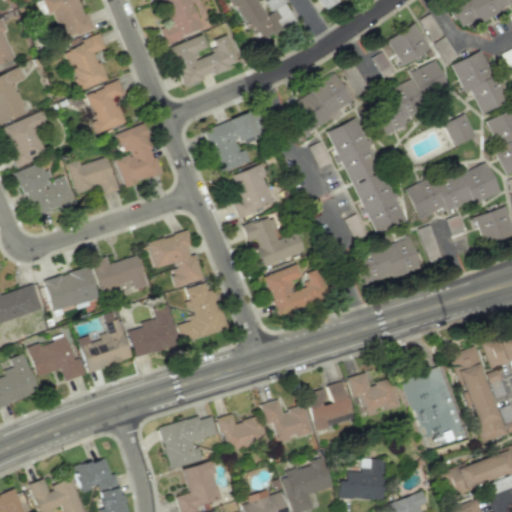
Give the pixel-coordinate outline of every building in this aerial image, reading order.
[(91,29),(85,12),(80,13),(75,0),(43,0),(57,40),(91,29)] [(199,28),(188,0),(159,0),(169,24),(157,28),(163,42),(199,28)] [(293,21),(281,0),(260,0),(261,0),(264,5),(259,8),(254,0),(225,0),(243,32),(250,28),(257,41),(293,21)] [(314,0),(319,8),(333,0),(314,0)] [(511,4),(511,0),(458,0),(459,2),(448,7),(456,27),(473,20),(473,21),(511,4)] [(427,48),(411,22),(383,39),(398,66),(427,48)] [(0,62),(11,58),(0,31),(0,30),(2,30),(0,23),(0,62)] [(103,80),(92,51),(102,48),(96,32),(65,43),(67,49),(61,51),(76,90),(103,80)] [(166,46),(179,85),(210,74),(210,73),(234,64),(224,34),(210,39),(214,50),(196,56),(194,51),(203,47),(199,34),(166,46)] [(447,64),(460,90),(466,87),(478,113),(505,101),(481,48),(447,64)] [(447,93),(432,59),(406,71),(409,78),(384,89),(392,108),(369,118),(377,137),(402,126),(397,115),(447,93)] [(0,121),(22,113),(10,83),(21,79),(16,67),(0,72),(0,121)] [(287,100),(304,130),(349,104),(332,74),(287,100)] [(121,122),(112,97),(120,94),(115,81),(80,94),(94,133),(121,122)] [(511,107),(483,120),(496,149),(491,151),(502,175),(511,170),(511,107)] [(0,134),(13,165),(41,153),(30,127),(41,123),(36,111),(0,125),(0,134)] [(200,128),(216,172),(246,161),(241,149),(236,150),(232,142),(242,138),(243,141),(253,137),(244,113),(200,128)] [(473,135),(462,113),(440,123),(451,146),(473,135)] [(401,223),(367,136),(362,138),(354,117),(322,130),(334,160),(339,158),(369,235),(401,223)] [(111,159),(120,186),(158,174),(140,123),(110,133),(115,147),(121,145),(125,154),(111,159)] [(327,162),(317,141),(305,146),(315,167),(327,162)] [(71,193),(94,187),(96,195),(113,190),(104,156),(76,163),(75,159),(63,162),(71,193)] [(70,204),(62,175),(46,180),(41,162),(14,170),(28,216),(70,204)] [(233,215),(269,204),(256,164),(227,174),(235,199),(229,201),(233,215)] [(495,190),(485,164),(465,171),(463,165),(403,188),(415,220),(495,190)] [(471,216),(481,245),(511,233),(501,205),(471,216)] [(299,251),(293,232),(273,239),(270,229),(273,228),(269,215),(241,225),(256,266),(299,251)] [(198,279),(188,245),(184,229),(144,241),(152,269),(166,265),(172,287),(198,279)] [(361,284),(388,275),(388,277),(416,269),(406,237),(352,255),(361,284)] [(87,261),(96,292),(129,283),(130,289),(143,285),(134,255),(106,263),(104,256),(87,261)] [(259,276),(273,315),(326,295),(316,267),(302,273),(306,283),(289,290),(286,281),(297,276),(292,264),(259,276)] [(94,297),(85,266),(40,280),(49,311),(94,297)] [(223,330),(212,288),(204,290),(202,283),(181,288),(186,308),(188,307),(191,318),(173,322),(178,341),(223,330)] [(0,320),(38,310),(31,284),(0,292),(0,320)] [(124,330),(130,356),(174,345),(164,304),(150,307),(152,318),(137,322),(138,327),(124,330)] [(485,367),(511,357),(511,332),(478,344),(485,367)] [(23,347),(33,376),(57,368),(61,381),(81,374),(76,357),(69,359),(62,336),(35,345),(34,343),(23,347)] [(476,443),(511,430),(511,416),(508,404),(492,410),(470,346),(446,354),(476,443)] [(0,404),(34,392),(20,352),(6,357),(9,367),(0,370),(2,375),(0,375),(0,404)] [(394,405),(387,378),(364,384),(361,372),(343,377),(349,397),(355,395),(361,417),(372,414),(371,411),(394,405)] [(311,430),(348,419),(338,382),(300,393),(311,430)] [(308,432),(300,405),(278,411),(274,398),(256,403),(262,424),(267,423),(273,444),(286,441),(285,438),(308,432)] [(213,417),(223,452),(262,440),(255,415),(230,422),(227,413),(213,417)] [(155,426),(166,468),(197,460),(192,439),(213,434),(208,415),(195,418),(194,416),(155,426)] [(511,446),(438,470),(446,493),(511,472),(511,446)] [(327,487),(319,456),(305,460),(306,465),(277,473),(287,511),(295,511),(309,508),(305,493),(327,487)] [(123,511),(111,472),(106,474),(100,457),(67,467),(75,491),(91,487),(99,511),(123,511)] [(342,471),(341,480),(334,480),(334,498),(379,499),(381,459),(357,458),(357,471),(342,471)] [(176,511),(192,511),(194,511),(193,505),(217,499),(208,460),(179,467),(185,493),(173,496),(176,511)] [(511,472),(487,482),(491,493),(511,484),(511,472)] [(79,511),(67,477),(44,485),(41,477),(24,484),(34,511),(50,511),(49,508),(58,505),(60,511),(79,511)] [(0,511),(20,511),(12,489),(0,494),(0,511)] [(284,511),(277,490),(265,495),(263,489),(244,496),(246,501),(238,504),(240,511),(284,511)] [(423,511),(417,492),(381,503),(384,511),(423,511)] [(450,506),(452,511),(477,511),(473,498),(450,506)]
